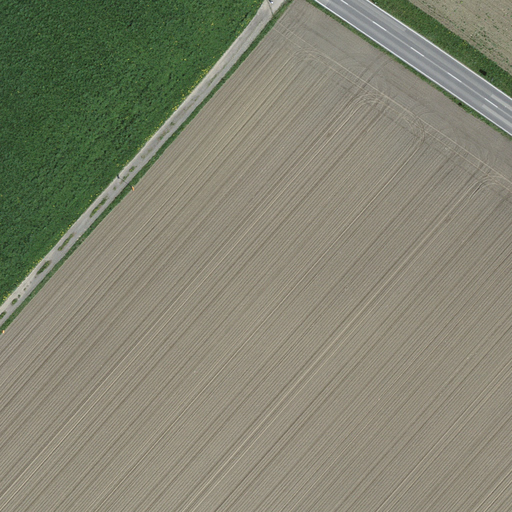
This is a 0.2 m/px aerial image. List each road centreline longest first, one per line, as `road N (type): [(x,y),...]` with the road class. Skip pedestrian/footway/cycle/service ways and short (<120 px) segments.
road 1 (track): [(264,0),(0,305)]
road 2 (tertiary): [(336,0),(511,117)]
